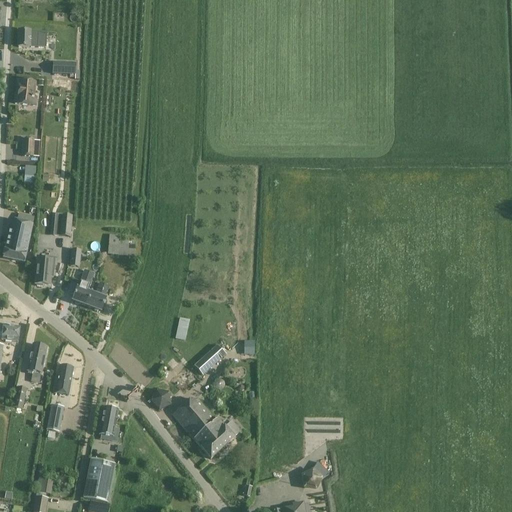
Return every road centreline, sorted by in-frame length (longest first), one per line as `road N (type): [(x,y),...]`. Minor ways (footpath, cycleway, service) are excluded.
road 1 (unclassified): [(222,511),(110,374),(0,280)]
road 2 (residential): [(0,213),(9,0)]
road 3 (unknown): [(71,500),(96,361)]
